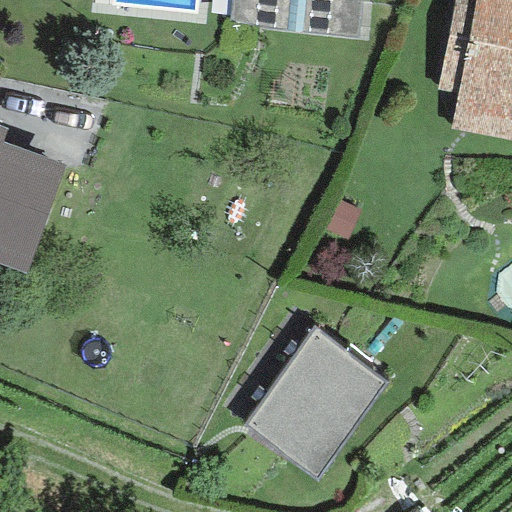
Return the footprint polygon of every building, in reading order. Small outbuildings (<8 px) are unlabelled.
[(356,38),(359,0),(230,0),(229,21),(356,38)] [(450,131),(511,140),(511,0),(454,0),(436,92),(457,95),(450,131)] [(0,265),(23,274),(64,166),(1,143),(0,142),(0,265)] [(345,241),(358,211),(338,203),(326,233),(345,241)] [(383,383),(313,328),(244,426),(315,479),(383,383)]
